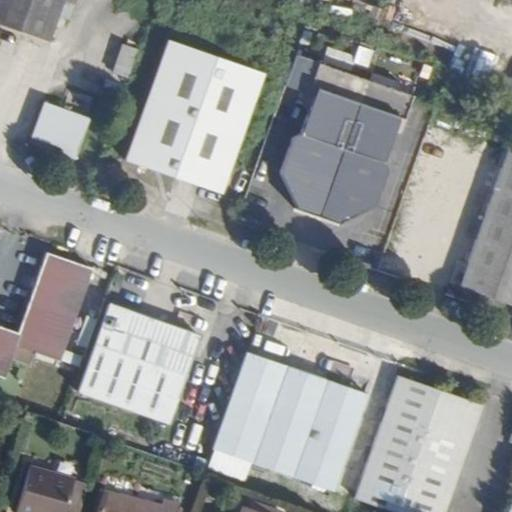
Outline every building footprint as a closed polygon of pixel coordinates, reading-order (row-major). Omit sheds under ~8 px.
[(0,0),(0,23),(43,39),(56,0),(0,0)] [(219,192),(258,73),(165,40),(123,158),(219,192)] [(109,73),(125,78),(135,49),(119,44),(109,73)] [(374,167),(381,148),(378,143),(386,120),(396,123),(403,100),(286,59),(275,90),(300,98),(302,92),(310,94),(303,117),(297,119),(291,138),(283,142),(272,178),(287,211),(286,213),(331,229),(332,225),(366,211),(378,175),(374,167)] [(74,100),(69,112),(86,117),(94,120),(99,108),(74,100)] [(74,153),(86,117),(69,112),(38,102),(26,137),(59,148),(74,153)] [(511,302),(511,144),(507,143),(459,283),(511,302)] [(72,159),(74,153),(59,148),(57,154),(72,159)] [(0,381),(1,382),(11,353),(31,361),(34,351),(57,358),(87,271),(45,256),(18,335),(0,329),(0,381)] [(120,282),(123,274),(116,272),(113,280),(120,282)] [(168,423),(199,337),(107,304),(77,391),(168,423)] [(333,490),(365,396),(246,354),(213,449),(333,490)] [(392,511),(445,511),(483,407),(396,377),(354,498),(392,511)] [(62,511),(72,480),(29,466),(14,511),(62,511)] [(75,511),(84,484),(72,480),(62,511),(75,511)] [(175,511),(178,503),(163,499),(162,505),(105,493),(99,511),(175,511)] [(282,511),(253,501),(250,509),(257,511),(282,511)]
